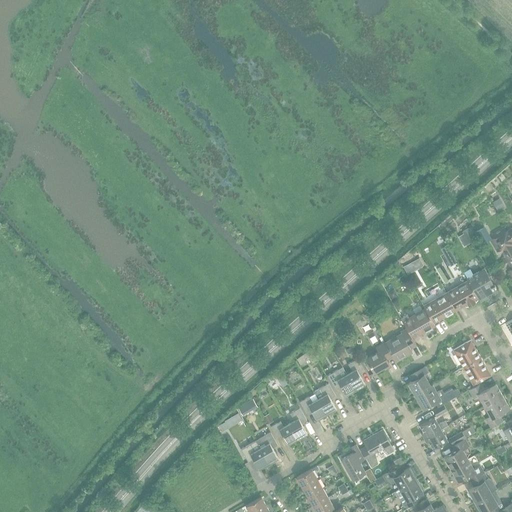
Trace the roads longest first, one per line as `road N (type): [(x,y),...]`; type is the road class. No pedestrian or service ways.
road 1 (unclassified): [(73,511),(245,322),(511,101)]
road 2 (secondary): [(108,511),(357,267),(511,133)]
road 3 (residential): [(380,405),(398,374),(430,356),(437,338),(488,322)]
road 4 (residential): [(380,405),(454,511)]
